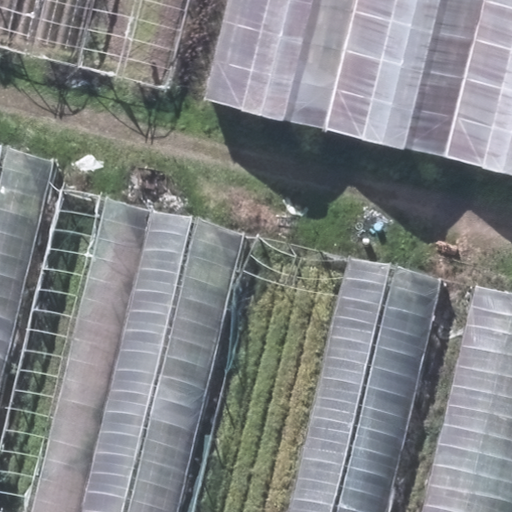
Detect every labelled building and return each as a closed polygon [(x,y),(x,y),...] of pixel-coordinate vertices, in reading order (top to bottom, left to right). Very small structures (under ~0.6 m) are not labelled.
[(0,0),(0,52),(166,94),(189,0),(0,0)] [(234,0),(215,83),(390,125),(420,0),(234,0)] [(511,0),(439,0),(408,132),(511,156),(511,0)] [(0,399),(54,175),(0,162),(0,399)] [(0,472),(0,511),(179,511),(242,250),(63,207),(0,472)] [(193,511),(382,511),(434,297),(255,254),(193,511)] [(430,511),(511,511),(511,309),(480,302),(430,511)]
